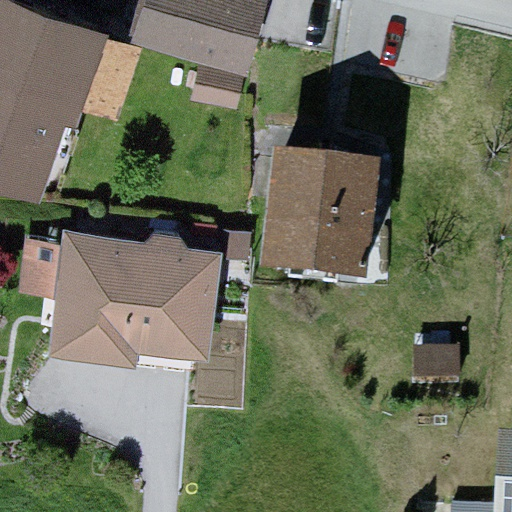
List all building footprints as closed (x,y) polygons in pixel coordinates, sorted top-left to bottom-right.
[(129,10),(100,0),(10,0),(0,29),(0,160),(66,184),(129,10)] [(284,0),(160,0),(154,31),(272,56),(284,0)] [(243,78),(186,68),(180,97),(238,107),(243,78)] [(388,269),(397,152),(295,144),(286,261),(388,269)] [(235,234),(77,221),(76,232),(31,228),(26,290),(63,293),(59,345),(149,352),(150,340),(226,346),(235,234)] [(438,329),(405,330),(406,380),(439,379),(438,329)]
